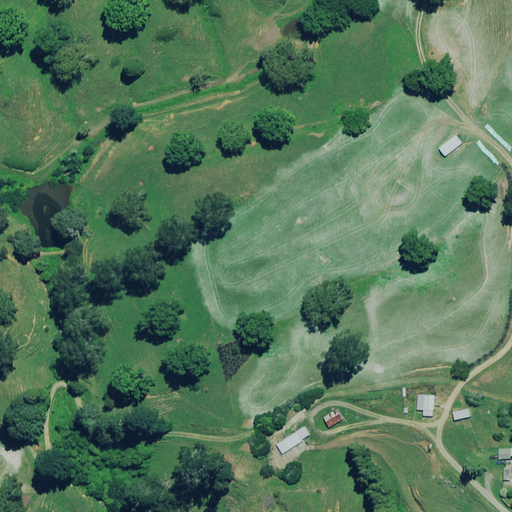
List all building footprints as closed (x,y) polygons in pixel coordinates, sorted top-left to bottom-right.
[(463,143),(458,136),(441,149),(446,156),(463,143)] [(435,396),(419,395),(418,410),(425,410),(424,416),(434,416),(435,396)] [(338,409),(324,417),(330,428),(344,420),(338,409)] [(471,417),(470,409),(454,413),(456,420),(471,417)] [(310,435),(305,427),(277,445),(283,454),(303,441),(302,440),(310,435)] [(462,427),(457,431),(466,440),(470,436),(462,427)] [(511,458),(511,451),(511,449),(499,450),(500,459),(511,458)]
